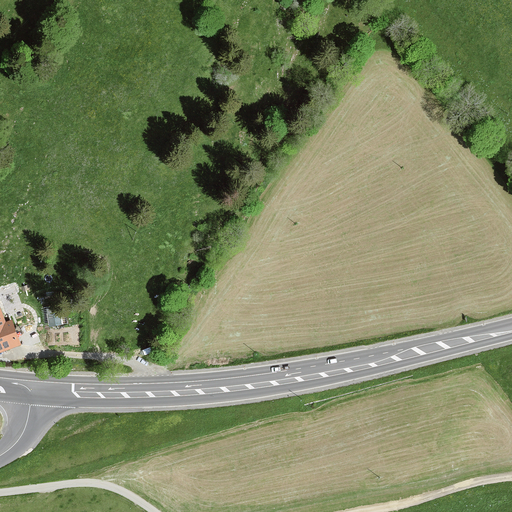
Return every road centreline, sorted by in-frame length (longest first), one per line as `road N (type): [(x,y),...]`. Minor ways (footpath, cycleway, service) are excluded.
road 1 (primary): [(511,329),(216,387),(31,388)]
road 2 (track): [(153,391),(147,365),(116,355),(13,353)]
road 3 (track): [(0,494),(103,483),(149,511)]
road 4 (track): [(366,511),(511,480)]
